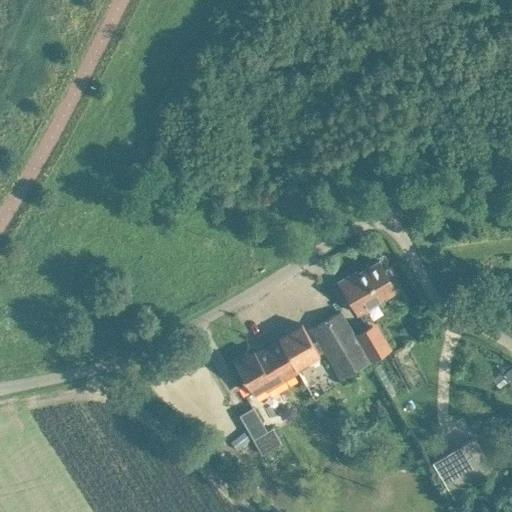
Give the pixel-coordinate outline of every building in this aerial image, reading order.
[(355,271),(339,281),(358,313),(397,290),(379,260),(356,274),(355,271)] [(370,361),(354,335),(340,311),(311,328),(340,379),(370,361)] [(320,354),(306,331),(302,324),(278,337),(296,368),(320,354)] [(368,327),(354,335),(370,361),(384,353),(368,327)] [(298,371),(296,368),(278,337),(255,351),(254,350),(235,362),(253,392),(265,385),(267,389),(298,371)] [(361,375),(346,385),(359,407),(375,398),(361,375)] [(377,402),(368,407),(381,430),(391,425),(377,402)] [(268,430),(254,406),(240,414),(264,454),(282,443),(273,427),(268,430)] [(395,432),(386,438),(405,469),(414,463),(395,432)] [(463,466),(435,486),(446,500),(474,480),(463,466)]
